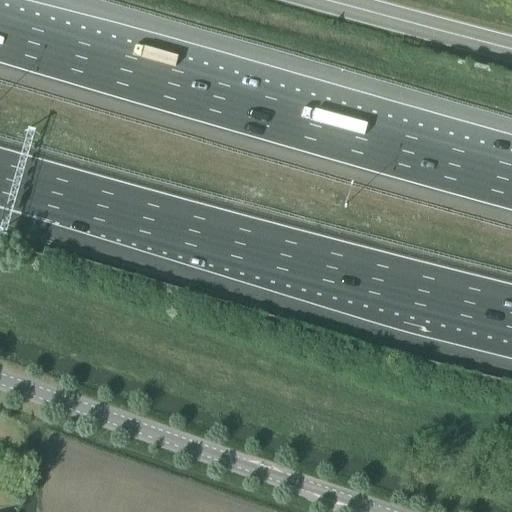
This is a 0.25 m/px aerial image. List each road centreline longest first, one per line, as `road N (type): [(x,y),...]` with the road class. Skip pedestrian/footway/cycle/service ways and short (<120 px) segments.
road 1 (motorway): [(511,182),(0,35)]
road 2 (motorway): [(0,176),(511,315)]
road 3 (unclassified): [(368,511),(0,381)]
road 4 (primary): [(321,0),(511,50)]
